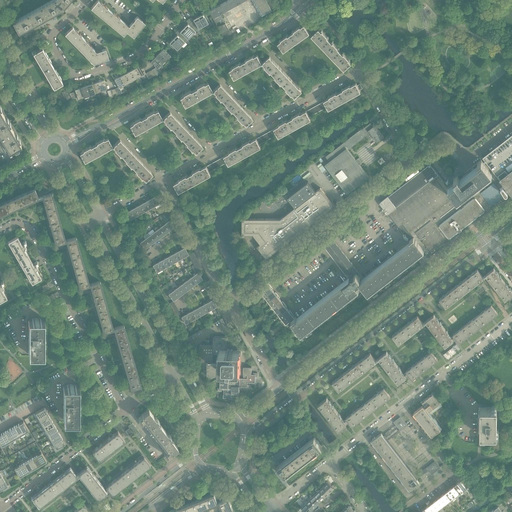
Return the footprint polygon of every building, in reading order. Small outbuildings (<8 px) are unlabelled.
[(56,13),(63,9),(55,0),(52,0),(41,6),(47,18),(54,14),(55,15),(57,14),(56,13)] [(71,2),(72,0),(71,0),(55,0),(63,9),(69,1),(71,2)] [(110,10),(105,6),(97,0),(91,8),(103,18),(110,10)] [(234,5),(244,0),(253,0),(262,15),(261,15),(261,16),(271,10),(265,0),(216,0),(219,5),(209,10),(216,23),(219,22),(221,25),(218,27),(222,35),(229,31),(220,14),(228,9),(227,7),(233,4),(234,5)] [(47,18),(41,6),(27,14),(34,25),(40,21),(41,23),(42,22),(43,21),(43,20),(47,18)] [(123,21),(118,17),(110,10),(103,18),(116,29),(123,21)] [(210,22),(205,14),(204,12),(202,13),(202,14),(198,17),(203,26),(209,23),(210,25),(212,24),(211,22),(210,22)] [(34,25),(27,14),(14,21),(20,32),(27,29),(28,30),(30,29),(29,28),(34,25)] [(133,37),(140,28),(145,23),(137,16),(129,26),(123,21),(116,29),(123,35),(127,31),(133,37)] [(203,26),(198,17),(194,19),(193,19),(194,20),(193,20),(191,19),(189,20),(197,30),(196,31),(199,34),(201,34),(198,30),(203,26)] [(197,30),(189,20),(187,22),(188,23),(188,24),(187,24),(184,28),(192,35),(196,31),(197,30)] [(296,42),(309,33),(309,32),(304,25),(301,27),(300,27),(294,31),(294,32),(291,34),(296,42)] [(76,46),(84,39),(72,27),(65,34),(76,46)] [(192,35),(184,28),(180,31),(179,30),(178,32),(186,41),(190,45),(191,44),(187,40),(192,35)] [(327,37),(325,34),(322,31),(321,32),(318,29),(316,31),(312,35),(312,36),(322,47),(329,41),(327,38),(327,37)] [(186,41),(178,32),(176,34),(177,35),(173,38),(181,46),(186,41)] [(284,51),(296,42),(291,34),(288,36),(287,36),(281,40),(281,41),(278,43),(284,51)] [(176,51),(181,46),(173,38),(170,42),(169,41),(167,43),(169,45),(176,51),(175,52),(177,54),(178,53),(176,51)] [(95,50),(90,45),(84,39),(76,46),(88,57),(95,50)] [(338,48),(335,45),(333,43),(332,43),(329,41),(322,47),(333,58),(340,52),(337,49),(338,48)] [(53,66),(48,59),(48,58),(49,58),(47,55),(47,56),(42,48),(33,53),(44,71),(53,66)] [(109,58),(105,48),(96,51),(95,50),(88,57),(93,63),(109,58)] [(170,56),(169,54),(171,52),(166,48),(165,50),(163,49),(159,53),(166,60),(170,56)] [(349,60),(346,57),(343,54),(343,55),(340,52),(333,58),(344,70),(351,63),(348,60),(349,60)] [(166,60),(159,53),(154,58),(162,65),(166,60)] [(248,71),(262,63),(257,55),(254,57),(253,56),(246,60),(247,61),(244,62),(248,71)] [(274,74),(281,68),(269,56),(263,62),(262,63),(263,63),(265,66),(265,67),(268,70),(270,72),(271,71),(274,74)] [(162,65),(154,58),(150,62),(156,67),(154,69),(153,69),(156,74),(157,76),(162,73),(161,71),(158,68),(162,65)] [(248,71),(244,62),(240,64),(240,63),(233,67),(233,68),(230,70),(234,78),(248,71)] [(146,73),(143,68),(141,65),(135,68),(140,76),(144,75),(145,74),(148,79),(151,77),(148,72),(146,73)] [(63,83),(60,78),(58,75),(59,75),(58,74),(57,73),(53,66),(44,71),(54,88),(63,83)] [(140,76),(135,68),(130,71),(135,79),(140,76)] [(284,86),(291,79),(281,68),(274,74),(276,77),(275,78),(279,82),(281,83),(282,83),(284,86)] [(135,79),(130,71),(125,74),(130,83),(135,79)] [(130,83),(125,74),(119,77),(124,85),(130,83)] [(124,85),(119,77),(114,79),(119,87),(116,89),(118,94),(119,94),(122,93),(119,88),(124,85)] [(302,90),(297,85),(291,79),(284,86),(287,88),(286,89),(290,93),(291,95),(292,94),(295,97),(302,90)] [(107,89),(103,80),(97,82),(101,91),(107,89)] [(101,91),(97,82),(92,84),(95,93),(101,91)] [(212,91),(207,82),(204,84),(203,83),(197,87),(196,87),(197,88),(194,90),(198,98),(212,91)] [(344,100),(360,91),(360,90),(357,85),(356,83),(350,86),(350,85),(343,89),(343,90),(340,92),(344,100)] [(95,93),(92,84),(86,86),(89,95),(95,93)] [(231,96),(220,84),(214,90),(213,89),(212,91),(213,91),(215,93),(215,94),(218,97),(220,100),(221,99),(224,103),(231,96)] [(89,95),(86,86),(80,88),(83,97),(89,95)] [(83,97),(80,88),(75,90),(75,91),(73,92),(75,98),(77,97),(78,99),(83,97)] [(184,106),(198,98),(194,90),(190,92),(190,91),(185,93),(183,95),(183,96),(180,98),(184,106)] [(329,109),(344,100),(340,92),(336,94),(336,93),(334,94),(329,97),(330,98),(324,101),(327,107),(329,109)] [(241,107),(237,102),(231,96),(224,103),(226,105),(225,105),(226,106),(229,109),(231,111),(232,110),(234,113),(241,107)] [(252,118),(248,113),(241,107),(234,113),(237,116),(236,117),(238,118),(240,120),(242,122),(245,125),(252,118)] [(148,126),(160,120),(162,118),(157,110),(154,112),(153,111),(147,115),(147,116),(144,118),(146,122),(148,126)] [(309,117),(306,111),(300,114),(300,113),(299,113),(293,117),(293,118),(291,119),(292,122),(295,128),(311,119),(309,117)] [(174,130),(181,123),(170,112),(164,117),(163,117),(162,118),(162,119),(163,118),(166,121),(165,122),(168,125),(170,128),(171,127),(173,129),(174,130)] [(0,135),(12,129),(3,114),(0,116),(0,135)] [(148,126),(146,122),(144,118),(140,120),(140,119),(133,123),(130,125),(135,134),(148,126)] [(279,137),(295,128),(292,122),(291,119),(287,121),(286,120),(282,123),(279,124),(280,125),(274,128),(274,129),(277,135),(279,137)] [(184,141),(191,134),(181,123),(174,130),(176,132),(175,133),(179,137),(181,139),(182,138),(184,141)] [(369,176),(359,164),(362,162),(359,157),(356,160),(348,150),(370,133),(377,142),(378,141),(378,142),(381,140),(380,139),(384,136),(375,125),(373,126),(371,123),(362,130),(361,129),(360,128),(359,130),(325,156),(330,161),(325,165),(347,193),(369,176)] [(21,145),(17,137),(12,129),(0,135),(0,143),(6,153),(9,151),(10,152),(11,151),(14,149),(15,150),(19,148),(18,146),(21,145)] [(202,146),(198,141),(191,134),(184,141),(187,144),(186,144),(186,145),(190,148),(192,150),(192,149),(195,152),(202,146)] [(488,208),(491,205),(493,205),(493,204),(492,204),(495,201),(496,202),(497,201),(498,200),(498,199),(498,198),(501,196),(504,199),(511,193),(511,135),(506,140),(506,141),(502,143),(499,146),(492,151),(491,152),(492,152),(486,156),(485,157),(484,157),(485,158),(487,160),(483,163),(481,160),(477,163),(473,166),(470,169),(471,170),(463,176),(462,176),(459,179),(457,176),(453,180),(454,181),(447,187),(444,182),(437,174),(437,173),(430,164),(429,165),(388,197),(387,196),(379,202),(386,211),(384,212),(386,214),(388,212),(388,213),(393,219),(395,221),(394,221),(398,226),(398,227),(401,225),(404,228),(407,232),(406,233),(406,234),(405,235),(406,236),(406,237),(407,238),(408,238),(409,238),(410,237),(411,239),(413,237),(426,253),(427,252),(428,251),(430,254),(432,252),(437,248),(439,247),(441,245),(446,242),(445,240),(446,240),(446,239),(449,237),(450,238),(454,235),(458,232),(459,231),(461,230),(462,229),(461,228),(463,227),(464,230),(469,226),(474,222),(475,221),(477,220),(475,218),(477,217),(480,215),(479,214),(479,213),(480,214),(484,211),(488,208)] [(98,154),(112,146),(108,138),(104,140),(103,139),(97,143),(97,144),(94,145),(98,154)] [(245,155),(261,147),(260,144),(256,139),(256,138),(250,141),(250,140),(243,144),(244,145),(240,147),(245,155)] [(131,151),(120,139),(114,145),(113,145),(112,146),(113,146),(116,149),(115,150),(119,154),(120,155),(121,154),(124,158),(131,151)] [(85,161),(98,154),(94,145),(90,147),(90,146),(83,150),(84,151),(80,153),(85,161)] [(229,164),(245,155),(240,147),(237,149),(236,148),(232,150),(229,152),(230,153),(224,156),(228,162),(229,164)] [(141,162),(137,157),(131,151),(124,158),(126,160),(125,161),(126,161),(129,164),(131,166),(132,166),(135,169),(141,162)] [(326,170),(317,159),(314,162),(322,172),(326,170)] [(152,173),(148,168),(141,162),(135,169),(137,171),(136,172),(139,175),(142,178),(142,177),(145,180),(152,173)] [(210,172),(207,166),(206,166),(201,169),(200,168),(193,172),(194,173),(191,174),(195,183),(211,174),(210,172)] [(311,174),(307,169),(299,175),(303,180),(311,174)] [(182,190),(195,183),(191,174),(187,177),(186,176),(180,179),(180,180),(174,183),(176,186),(178,190),(179,192),(182,190)] [(311,223),(334,205),(320,188),(316,191),(308,182),(304,186),(304,187),(290,199),(296,207),(280,220),(242,221),(242,231),(242,237),(248,237),(248,234),(253,234),(260,244),(257,246),(266,259),(311,223)] [(39,198),(37,195),(35,189),(18,196),(22,205),(39,198)] [(56,208),(54,201),(52,193),(43,196),(47,211),(56,208)] [(22,205),(18,196),(4,203),(7,212),(22,205)] [(160,203),(156,196),(150,199),(155,206),(160,203)] [(155,206),(150,199),(145,202),(150,209),(155,206)] [(150,209),(145,202),(140,204),(144,212),(150,209)] [(144,212),(140,204),(135,207),(139,215),(144,212)] [(139,215),(135,207),(130,210),(134,218),(139,215)] [(60,223),(56,208),(47,211),(51,226),(60,223)] [(134,218),(130,210),(124,213),(128,221),(134,218)] [(174,227),(169,221),(164,224),(169,231),(174,227)] [(65,241),(60,223),(51,226),(56,243),(56,244),(65,241)] [(169,231),(164,224),(159,228),(164,235),(169,231)] [(164,235),(159,228),(154,231),(159,238),(164,235)] [(159,238),(154,231),(150,235),(155,242),(159,238)] [(155,242),(150,235),(145,239),(150,245),(155,242)] [(21,243),(20,241),(17,236),(8,242),(16,255),(25,250),(24,249),(26,248),(24,244),(26,243),(25,241),(21,243)] [(294,324),(290,327),(301,340),(362,293),(363,294),(366,292),(371,298),(371,297),(412,266),(426,254),(425,253),(426,253),(413,237),(411,239),(409,240),(410,242),(405,246),(359,282),(358,281),(360,279),(357,275),(359,273),(357,271),(358,271),(331,236),(323,243),(322,244),(346,276),(348,278),(296,318),(295,317),(294,318),(291,320),(294,324)] [(80,252),(76,237),(70,239),(71,242),(67,243),(71,255),(80,252)] [(150,245),(145,239),(140,242),(145,249),(150,245)] [(319,240),(275,274),(279,278),(323,245),(319,240)] [(189,255),(186,250),(184,247),(179,250),(183,258),(189,255)] [(33,264),(27,253),(25,250),(16,255),(24,269),(33,264)] [(183,258),(179,250),(174,253),(178,261),(183,258)] [(84,267),(80,252),(71,255),(75,270),(84,267)] [(178,261),(174,253),(169,256),(173,264),(178,261)] [(173,264),(169,256),(163,259),(168,266),(173,264)] [(168,266),(163,259),(158,262),(162,269),(168,266)] [(36,269),(38,268),(36,264),(38,263),(37,261),(33,264),(24,269),(32,283),(41,278),(36,269)] [(162,269),(158,262),(153,265),(157,272),(162,269)] [(89,285),(84,267),(75,270),(80,288),(89,285)] [(503,281),(501,277),(494,268),(485,274),(495,287),(503,281)] [(471,287),(484,278),(477,269),(465,279),(471,287)] [(202,279),(197,272),(193,276),(198,283),(202,279)] [(198,283),(193,276),(188,279),(193,286),(198,283)] [(193,286),(188,279),(183,283),(188,290),(193,286)] [(458,297),(471,287),(465,279),(452,289),(458,297)] [(104,296),(101,285),(100,281),(94,283),(95,286),(91,287),(94,299),(104,296)] [(261,293),(271,285),(269,284),(269,285),(266,281),(256,289),(257,291),(258,290),(261,293)] [(511,294),(511,291),(511,290),(503,281),(495,287),(505,300),(508,298),(509,300),(511,298),(511,297),(511,296),(511,294)] [(188,290),(183,283),(178,286),(183,293),(188,290)] [(263,299),(273,291),(271,288),(272,287),(271,285),(261,293),(264,296),(262,298),(263,299)] [(183,293),(178,286),(173,290),(179,297),(183,293)] [(458,297),(452,289),(449,291),(447,293),(445,294),(443,296),(439,299),(441,300),(441,301),(445,306),(446,307),(447,306),(458,297)] [(179,297),(173,290),(168,294),(173,301),(179,297)] [(268,302),(278,294),(276,293),(276,294),(273,291),(263,299),(264,300),(265,298),(268,302)] [(366,292),(363,294),(368,301),(371,299),(366,292)] [(270,308),(280,300),(278,297),(279,296),(278,294),(268,302),(271,305),(269,307),(270,308)] [(108,311),(104,296),(94,299),(99,314),(108,311)] [(217,306),(213,299),(208,302),(212,309),(217,306)] [(275,311),(285,303),(283,302),(283,303),(280,300),(270,308),(271,309),(272,307),(275,311)] [(212,309),(208,302),(203,305),(207,312),(212,309)] [(277,317),(287,309),(285,306),(286,305),(285,303),(275,311),(278,314),(276,315),(277,317)] [(207,312),(203,305),(197,308),(201,315),(207,312)] [(496,314),(498,314),(491,305),(478,315),(485,323),(486,323),(488,321),(494,316),(496,314)] [(201,315),(197,308),(192,311),(196,318),(201,315)] [(282,320),(292,312),(291,311),(290,312),(287,309),(277,317),(278,318),(279,316),(282,320)] [(113,329),(111,322),(108,311),(99,314),(104,332),(113,329)] [(196,318),(192,311),(187,313),(191,321),(196,318)] [(291,320),(294,318),(292,315),(293,314),(292,312),(282,320),(285,323),(283,325),(284,326),(291,320)] [(191,321),(187,313),(181,317),(185,324),(191,321)] [(444,327),(441,324),(434,315),(425,321),(435,334),(444,327)] [(481,326),(484,324),(485,323),(478,315),(466,325),(472,333),(473,333),(473,332),(475,331),(476,331),(475,330),(481,326)] [(411,334),(424,324),(417,316),(405,326),(411,334)] [(44,354),(44,330),(44,318),(29,318),(29,331),(28,331),(28,336),(29,336),(28,349),(29,354),(44,354)] [(234,324),(231,318),(225,321),(228,327),(234,324)] [(128,340),(125,330),(124,325),(118,326),(119,330),(115,331),(118,343),(128,340)] [(469,336),(471,334),(472,333),(466,325),(453,335),(455,338),(459,343),(461,342),(460,342),(463,340),(469,336)] [(398,344),(411,334),(405,326),(392,335),(398,344)] [(454,340),(451,337),(444,327),(435,334),(445,347),(454,340)] [(199,357),(199,362),(207,362),(207,371),(207,374),(207,376),(209,376),(211,376),(224,376),(224,369),(227,369),(228,369),(231,369),(232,369),(237,369),(238,369),(239,369),(239,367),(240,367),(240,366),(239,366),(239,362),(240,362),(240,361),(239,361),(240,358),(240,357),(240,352),(240,351),(240,350),(238,350),(238,349),(237,349),(237,350),(232,349),(228,349),(227,349),(227,347),(227,343),(227,340),(227,336),(213,336),(213,345),(202,345),(199,345),(199,357)] [(132,355),(128,340),(118,343),(123,358),(132,355)] [(388,371),(396,364),(386,351),(378,358),(388,371)] [(428,367),(434,363),(436,361),(438,360),(431,352),(418,361),(425,370),(426,369),(428,367)] [(364,371),(377,361),(370,353),(357,362),(364,371)] [(136,370),(132,355),(123,358),(127,373),(136,370)] [(425,370),(418,361),(405,371),(406,372),(408,375),(412,380),(413,379),(416,377),(415,377),(421,372),(421,373),(424,371),(425,370)] [(364,371),(357,362),(345,372),(351,381),(364,371)] [(398,383),(406,377),(403,373),(396,364),(388,371),(398,383)] [(255,382),(255,376),(257,376),(257,373),(253,373),(253,374),(251,374),(251,366),(243,366),(243,378),(239,378),(239,382),(239,386),(245,386),(245,388),(249,388),(249,384),(247,384),(247,382),(251,382),(255,382)] [(141,386),(136,370),(127,373),(131,388),(141,386)] [(351,381),(345,372),(332,382),(339,390),(351,381)] [(239,392),(239,386),(239,382),(236,382),(236,378),(230,378),(230,376),(226,376),(226,380),(228,380),(228,382),(220,382),(220,388),(218,387),(218,391),(222,391),(222,390),(223,390),(223,397),(229,398),(229,399),(233,399),(233,396),(232,396),(232,394),(237,394),(237,398),(241,398),(241,392),(239,392)] [(79,420),(79,397),(79,385),(63,385),(63,397),(63,402),(63,420),(79,420)] [(390,397),(387,393),(384,388),(371,398),(378,407),(379,406),(378,406),(381,404),(387,399),(387,400),(389,398),(390,397)] [(441,429),(427,411),(428,409),(429,411),(441,402),(434,393),(422,402),(424,404),(423,406),(423,405),(413,412),(432,436),(441,429)] [(336,411),(334,407),(326,397),(318,403),(318,405),(328,417),(336,411)] [(368,414),(374,409),(376,407),(377,408),(378,407),(371,398),(358,408),(365,417),(366,416),(368,414)] [(497,434),(497,422),(497,407),(480,407),(480,434),(497,434)] [(44,408),(34,413),(37,418),(47,412),(44,408)] [(356,423),(361,419),(364,417),(365,417),(358,408),(346,418),(348,422),(352,427),(353,426),(353,425),(356,424),(356,423)] [(178,447),(163,428),(148,409),(140,416),(139,414),(137,416),(138,417),(137,418),(141,422),(144,420),(166,449),(163,452),(166,456),(167,457),(170,455),(169,454),(178,447)] [(346,423),(344,420),(341,417),(336,411),(328,417),(338,430),(339,429),(343,426),(346,423)] [(37,418),(36,418),(39,423),(49,417),(47,412),(37,418)] [(49,417),(39,423),(41,427),(52,421),(49,417)] [(405,425),(400,418),(395,422),(400,428),(405,425)] [(23,421),(19,424),(24,432),(23,433),(25,435),(30,432),(25,425),(23,421)] [(52,421),(41,427),(44,432),(46,431),(46,430),(55,425),(52,421)] [(19,424),(14,426),(19,435),(23,433),(24,432),(19,424)] [(55,425),(46,430),(46,431),(48,435),(57,430),(55,425)] [(14,426),(10,429),(16,440),(21,437),(19,435),(14,426)] [(10,429),(5,431),(12,442),(16,440),(10,429)] [(48,435),(46,436),(49,441),(60,434),(57,430),(48,435)] [(5,431),(1,434),(7,445),(12,442),(5,431)] [(112,449),(124,440),(118,431),(105,441),(112,449)] [(419,482),(400,457),(381,433),(370,442),(408,491),(419,482)] [(60,434),(49,441),(51,445),(62,439),(60,434)] [(284,477),(312,455),(322,447),(314,437),(313,438),(312,436),(309,438),(310,440),(308,442),(283,462),(282,462),(280,464),(279,462),(276,464),(277,466),(276,467),(284,477)] [(62,439),(51,445),(56,452),(63,448),(62,445),(65,443),(62,439)] [(112,449),(105,441),(92,451),(99,460),(112,449)] [(40,450),(36,453),(42,464),(46,461),(41,452),(40,450)] [(36,453),(31,455),(37,466),(42,464),(36,453)] [(31,455),(27,458),(33,469),(37,466),(31,455)] [(144,471),(149,467),(151,466),(144,457),(131,467),(135,472),(138,476),(139,475),(144,471)] [(27,458),(22,460),(28,471),(33,469),(27,458)] [(22,460),(18,463),(19,465),(24,474),(28,471),(22,460)] [(432,472),(438,467),(435,463),(428,468),(432,472)] [(19,465),(14,468),(19,476),(24,474),(19,465)] [(88,486),(97,480),(87,467),(78,473),(78,474),(76,475),(77,476),(79,475),(88,486)] [(138,476),(135,472),(131,467),(118,477),(125,486),(126,485),(131,480),(137,476),(137,477),(138,476)] [(77,476),(76,475),(70,468),(58,477),(65,486),(77,476)] [(52,496),(62,488),(65,486),(58,477),(45,487),(52,496)] [(125,486),(118,477),(106,487),(108,491),(112,495),(114,495),(113,494),(119,490),(124,486),(125,486)] [(467,487),(461,479),(458,481),(459,482),(457,483),(463,490),(464,490),(467,487)] [(7,480),(0,483),(0,489),(2,489),(3,491),(11,487),(7,480)] [(106,492),(104,489),(97,480),(88,486),(98,499),(107,492),(106,492)] [(334,488),(328,482),(323,486),(329,493),(334,488)] [(463,490),(457,483),(456,484),(455,483),(453,485),(459,493),(462,491),(464,493),(466,492),(464,490),(463,490)] [(459,493),(453,485),(451,487),(450,489),(455,496),(457,496),(459,493)] [(329,493),(323,486),(319,491),(325,497),(329,493)] [(52,496),(45,487),(32,498),(37,504),(39,506),(52,496)] [(455,496),(450,489),(448,490),(448,489),(445,491),(452,499),(455,497),(456,499),(458,497),(457,496),(455,496)] [(325,497),(319,491),(314,495),(321,501),(325,497)] [(452,499),(445,491),(443,493),(444,493),(442,494),(448,502),(449,501),(452,499)] [(218,502),(217,500),(219,499),(217,493),(215,494),(198,500),(201,509),(218,503),(219,502),(218,502)] [(448,502),(442,494),(440,496),(440,495),(438,497),(444,505),(447,503),(448,505),(450,503),(449,501),(448,502)] [(321,501),(314,495),(310,499),(316,505),(321,501)] [(444,505),(438,497),(436,499),(434,500),(440,508),(441,507),(444,505)] [(233,511),(231,505),(228,498),(225,499),(225,498),(221,499),(222,500),(219,501),(219,502),(223,511),(233,511)] [(316,505),(310,499),(307,502),(307,501),(306,501),(304,499),(303,500),(312,509),(316,505)] [(194,511),(201,509),(198,500),(183,506),(185,511),(194,511)] [(309,511),(312,509),(303,500),(302,501),(304,503),(303,504),(304,505),(301,508),(297,511),(309,511)] [(440,508),(434,500),(433,502),(433,501),(430,503),(437,511),(439,509),(441,511),(443,509),(441,507),(440,508)] [(435,511),(437,511),(430,503),(428,505),(427,506),(431,511),(435,511)]
